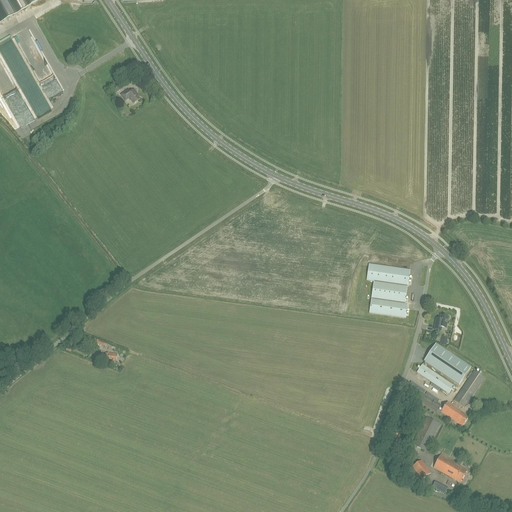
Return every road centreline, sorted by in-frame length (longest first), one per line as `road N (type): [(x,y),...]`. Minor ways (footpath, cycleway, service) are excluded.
road 1 (unclassified): [(0,391),(130,280),(264,190),(274,175)]
road 2 (residential): [(435,255),(378,448),(341,511)]
road 3 (secondary): [(274,175),(192,117),(108,0)]
road 4 (secondary): [(441,249),(386,214),(274,175)]
road 5 (secondary): [(511,363),(479,295),(441,249)]
